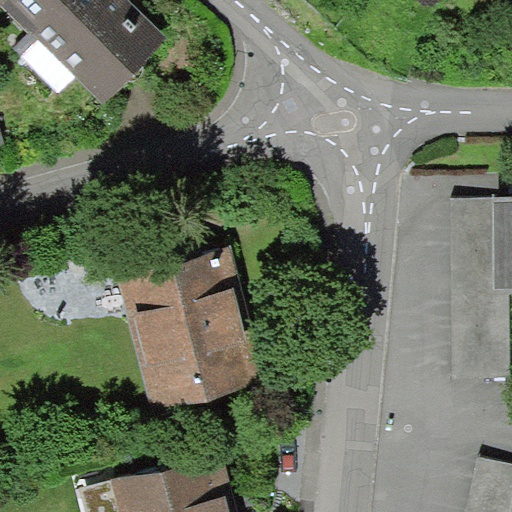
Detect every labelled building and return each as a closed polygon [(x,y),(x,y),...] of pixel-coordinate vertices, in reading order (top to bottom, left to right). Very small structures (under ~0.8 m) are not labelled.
[(125,0),(0,0),(37,35),(18,57),(62,96),(78,77),(101,102),(162,41),(125,0)] [(511,290),(498,290),(499,202),(453,202),(452,379),(511,378),(511,290)] [(511,202),(499,202),(498,290),(511,290),(511,202)] [(222,250),(114,278),(148,409),(256,381),(222,250)] [(231,511),(215,451),(101,481),(109,511),(231,511)] [(511,511),(511,464),(480,456),(464,511),(511,511)]
